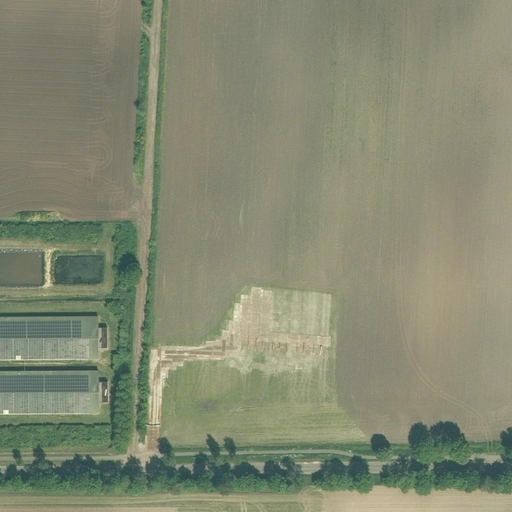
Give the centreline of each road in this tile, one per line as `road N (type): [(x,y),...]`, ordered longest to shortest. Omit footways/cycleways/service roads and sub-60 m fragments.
road 1 (tertiary): [(0,472),(511,468)]
road 2 (track): [(131,469),(157,0)]
